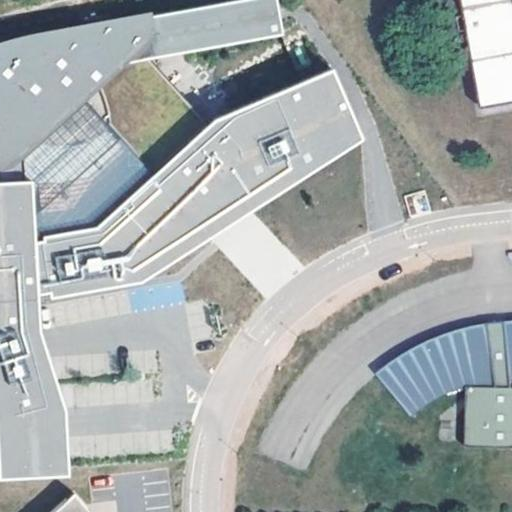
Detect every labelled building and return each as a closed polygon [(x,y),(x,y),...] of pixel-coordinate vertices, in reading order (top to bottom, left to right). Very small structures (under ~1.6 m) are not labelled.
[(41,144),(55,147),(67,148),(91,141),(106,130),(110,119),(107,100),(103,88),(111,79),(117,67),(284,36),(276,0),(239,0),(48,32),(1,42),(0,42),(0,169),(10,170),(24,159),(41,144)] [(511,0),(463,0),(466,16),(459,17),(462,33),(475,30),(476,36),(470,37),(482,110),(511,104),(511,0)] [(97,227),(43,236),(43,241),(38,242),(41,297),(50,295),(51,300),(142,285),(223,232),(366,141),(335,69),(215,119),(97,227)] [(38,242),(34,181),(0,182),(0,481),(71,479),(68,410),(43,334),(41,297),(38,242)] [(408,350),(385,366),(417,404),(421,401),(426,398),(437,393),(442,391),(451,389),(462,386),(465,448),(511,445),(511,384),(508,385),(507,374),(511,373),(511,323),(506,324),(506,318),(496,319),(488,320),(489,325),(477,326),(459,330),(442,335),(422,343),(408,350)] [(104,511),(85,489),(56,511),(104,511)]
